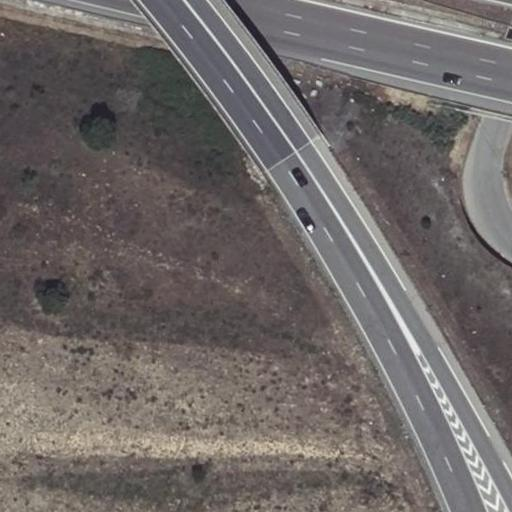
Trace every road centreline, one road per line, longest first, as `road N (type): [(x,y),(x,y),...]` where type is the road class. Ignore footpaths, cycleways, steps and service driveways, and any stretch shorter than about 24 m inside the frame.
road 1 (motorway): [(511,500),(429,347),(304,147),(229,43),(185,0)]
road 2 (motorway): [(469,511),(369,308),(168,0)]
road 3 (motorway): [(186,0),(511,75)]
road 4 (unclassified): [(511,93),(484,174),(491,215),(511,239)]
